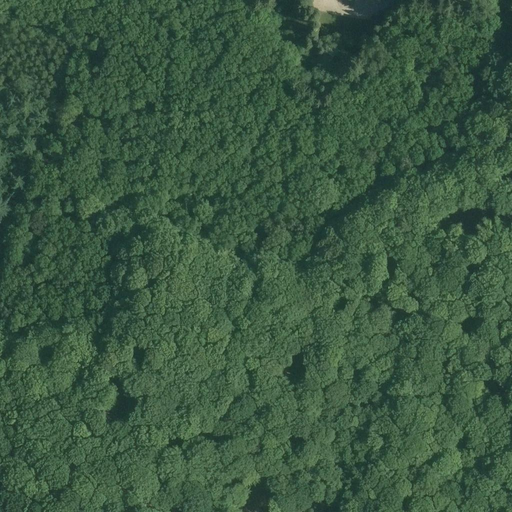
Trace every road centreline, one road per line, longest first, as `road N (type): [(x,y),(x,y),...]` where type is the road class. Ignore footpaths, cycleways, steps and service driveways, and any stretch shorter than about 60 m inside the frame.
road 1 (track): [(488,196),(395,242),(334,295),(289,305),(233,297),(185,303),(0,381)]
road 2 (track): [(321,511),(336,466),(441,324),(488,196)]
road 3 (track): [(98,0),(0,276)]
